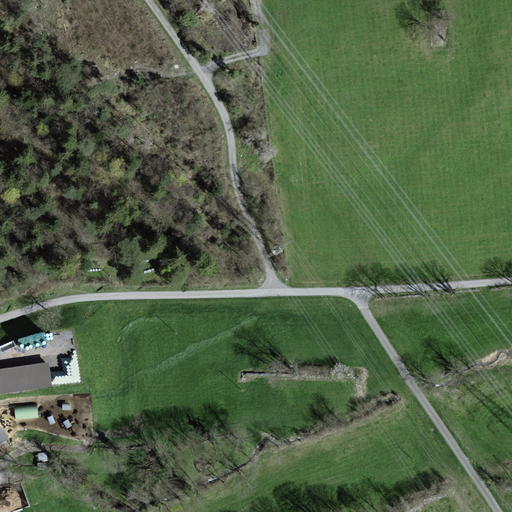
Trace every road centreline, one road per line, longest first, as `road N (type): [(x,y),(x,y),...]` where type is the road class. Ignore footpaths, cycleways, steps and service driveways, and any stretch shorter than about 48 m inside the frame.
road 1 (unclassified): [(360,289),(74,298),(0,317)]
road 2 (track): [(275,291),(239,198),(227,121),(150,0)]
road 3 (unclassified): [(498,511),(370,320),(360,289)]
road 4 (unclassified): [(511,280),(360,289)]
